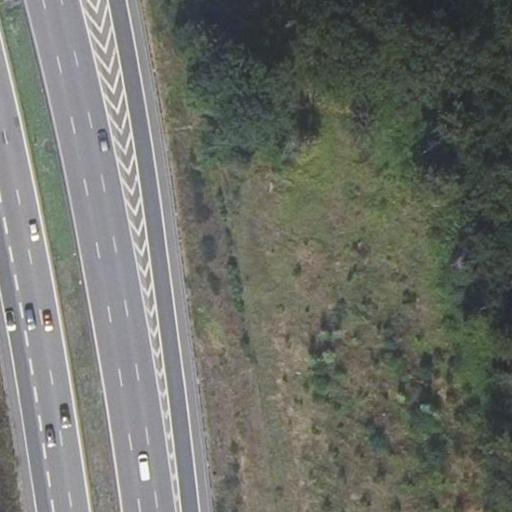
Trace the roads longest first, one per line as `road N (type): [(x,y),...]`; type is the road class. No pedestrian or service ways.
road 1 (trunk): [(143,511),(48,0)]
road 2 (trunk): [(186,511),(143,132),(117,0)]
road 3 (trunk): [(6,178),(63,511)]
